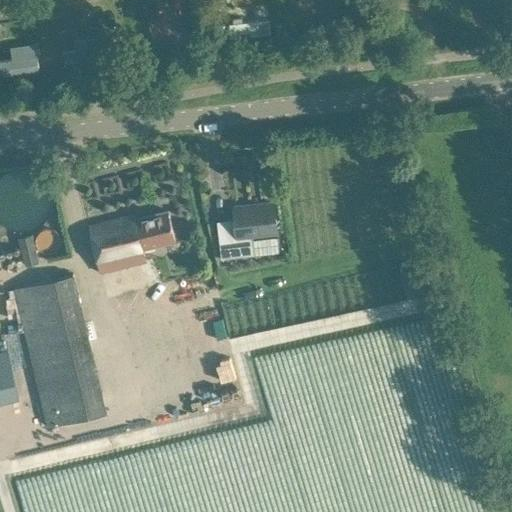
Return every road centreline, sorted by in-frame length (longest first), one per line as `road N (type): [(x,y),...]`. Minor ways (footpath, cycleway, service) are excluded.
road 1 (tertiary): [(0,139),(511,81)]
road 2 (unknown): [(0,17),(126,0)]
